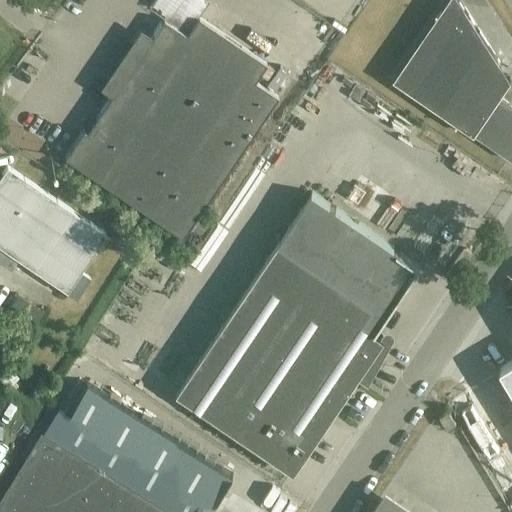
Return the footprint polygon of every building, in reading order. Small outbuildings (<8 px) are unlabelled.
[(446,0),(393,78),(511,159),(511,105),(499,97),(511,79),(459,0),(446,0)] [(277,96),(254,80),(266,63),(198,16),(186,34),(163,18),(86,131),(83,129),(64,156),(182,236),(277,96)] [(90,278),(80,271),(106,233),(7,166),(0,175),(0,246),(76,298),(90,278)] [(359,374),(384,337),(375,331),(420,265),(312,191),(176,391),(294,471),(359,375),(359,376),(360,375),(359,374)] [(3,311),(27,328),(40,310),(16,293),(3,311)] [(511,359),(499,367),(511,388),(511,359)] [(0,369),(0,385),(1,389),(16,383),(9,365),(0,369)] [(86,382),(43,450),(56,458),(144,511),(210,511),(235,474),(86,382)] [(439,416),(447,428),(455,423),(448,411),(439,416)] [(4,414),(0,419),(0,427),(8,434),(16,425),(4,414)] [(144,511),(56,458),(43,450),(4,511),(144,511)] [(389,489),(373,511),(422,511),(409,503),(389,489)]
